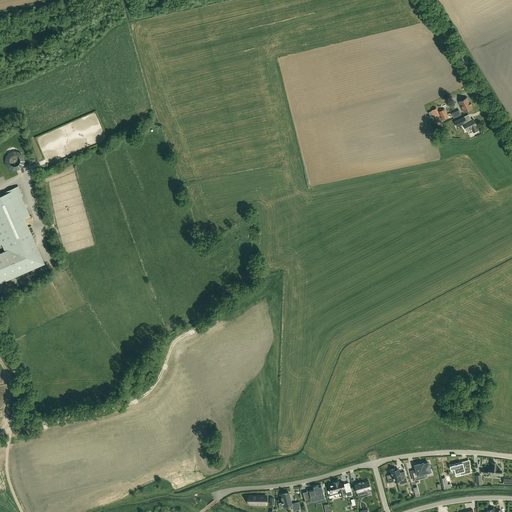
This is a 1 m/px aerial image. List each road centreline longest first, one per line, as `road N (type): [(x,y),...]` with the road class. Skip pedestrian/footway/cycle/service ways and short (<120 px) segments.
road 1 (unclassified): [(511,137),(424,0)]
road 2 (unclassified): [(374,463),(217,498)]
road 3 (unclassified): [(511,457),(447,452),(374,463)]
